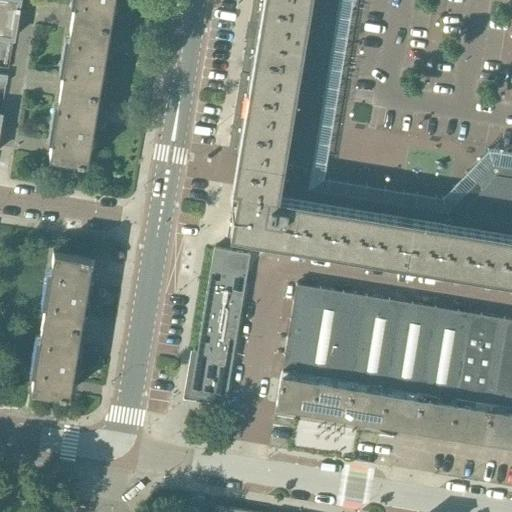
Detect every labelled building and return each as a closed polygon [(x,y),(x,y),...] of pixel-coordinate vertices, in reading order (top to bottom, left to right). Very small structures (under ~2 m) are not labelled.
[(0,0),(0,35),(13,38),(19,0),(0,0)] [(74,0),(72,18),(109,24),(113,0),(74,0)] [(254,0),(247,45),(244,66),(241,85),(234,126),(230,149),(242,151),(286,158),(302,161),(305,138),(313,96),(316,77),(319,56),(328,0),(254,0)] [(72,18),(60,87),(98,93),(109,24),(72,18)] [(60,87),(49,153),(49,155),(87,161),(98,93),(60,87)] [(286,158),(242,151),(238,177),(236,187),(280,194),(282,184),(286,158)] [(511,280),(511,176),(496,174),(449,222),(413,216),(377,210),(280,194),(236,187),(233,209),(228,234),(267,240),(280,242),(355,255),(370,257),(396,261),(395,271),(404,273),(405,263),(442,269),(511,280)] [(225,399),(246,272),(246,271),(223,267),(226,249),(214,247),(189,393),(225,399)] [(246,271),(249,253),(226,249),(223,267),(246,271)] [(53,250),(42,318),(80,325),(92,256),(53,250)] [(280,380),(276,403),(346,415),(366,295),(296,283),(280,380)] [(366,295),(346,415),(380,420),(400,300),(366,295)] [(380,420),(415,426),(435,306),(400,300),(380,420)] [(469,312),(435,306),(415,426),(449,432),(469,312)] [(504,317),(469,312),(449,432),(484,438),(504,317)] [(511,318),(504,317),(484,438),(507,441),(511,442),(511,318)] [(42,318),(30,387),(68,394),(80,325),(42,318)]
